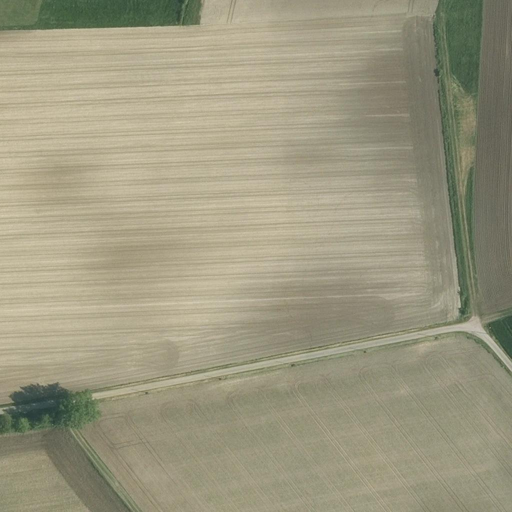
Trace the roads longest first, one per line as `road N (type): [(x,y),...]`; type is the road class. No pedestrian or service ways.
road 1 (unclassified): [(0,411),(478,322)]
road 2 (track): [(478,322),(445,0)]
road 3 (track): [(67,400),(66,419),(136,511)]
